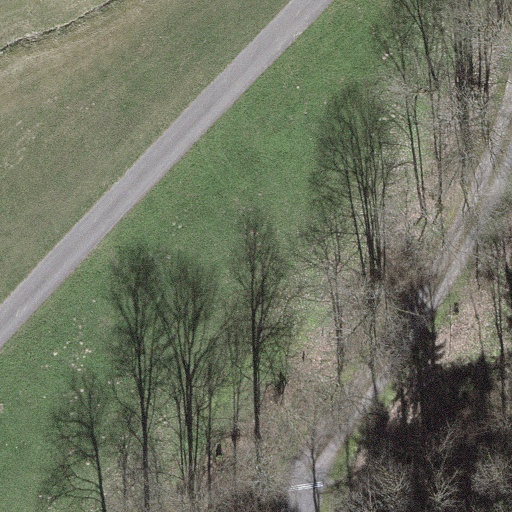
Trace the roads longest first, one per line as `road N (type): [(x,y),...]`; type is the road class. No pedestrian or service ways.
road 1 (track): [(320,0),(0,337)]
road 2 (track): [(511,136),(343,420),(300,511)]
